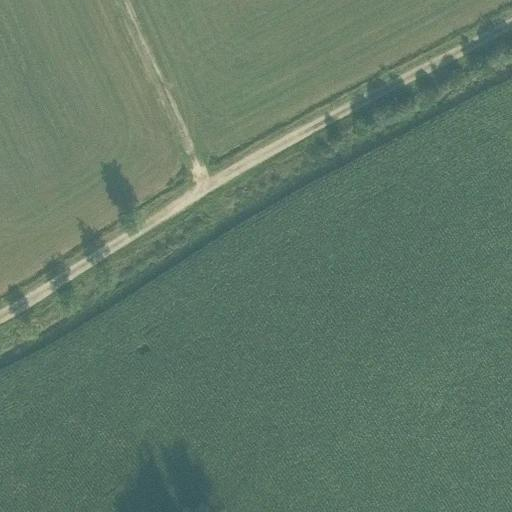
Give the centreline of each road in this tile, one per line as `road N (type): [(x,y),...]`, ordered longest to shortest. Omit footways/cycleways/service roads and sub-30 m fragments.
road 1 (track): [(0,315),(204,184),(511,23)]
road 2 (track): [(117,0),(204,184)]
